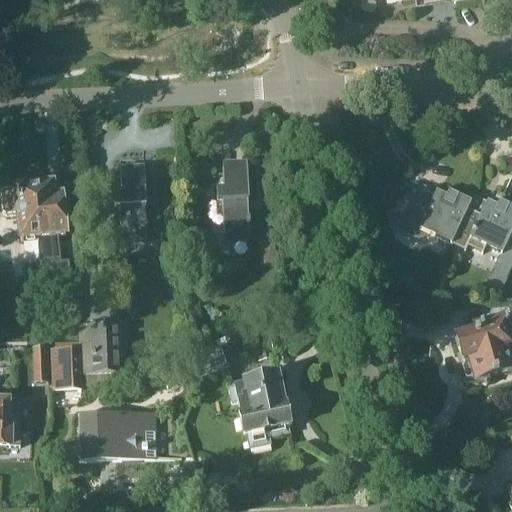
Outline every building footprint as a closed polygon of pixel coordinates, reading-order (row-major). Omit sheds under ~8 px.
[(225,242),(250,241),(248,203),(249,203),(247,169),(223,170),(224,190),(217,191),(218,205),(223,205),(225,242)] [(122,247),(147,246),(145,209),(146,209),(144,171),(120,172),(122,196),(114,196),(116,226),(121,226),(122,247)] [(4,193),(1,197),(3,215),(7,218),(18,217),(21,242),(39,240),(41,267),(31,268),(34,302),(64,299),(61,265),(60,252),(58,238),(66,237),(62,199),(54,200),(53,187),(47,183),(39,184),(34,189),(4,193)] [(452,247),(472,205),(450,194),(447,199),(424,188),(424,189),(413,184),(400,211),(387,216),(392,228),(391,230),(418,242),(431,238),(452,247)] [(472,205),(452,247),(465,254),(467,248),(482,255),(485,249),(502,257),(505,251),(511,236),(511,210),(500,205),(498,209),(475,198),(472,205)] [(511,350),(511,351),(510,349),(502,323),(474,331),(475,336),(456,342),(463,365),(458,370),(462,384),(467,386),(474,384),(475,385),(479,384),(487,388),(490,381),(511,374),(511,350)] [(119,324),(90,325),(90,326),(92,378),(122,377),(119,324)] [(90,325),(78,326),(79,351),(81,351),(82,378),(92,378),(90,326),(90,325)] [(49,386),(47,350),(32,350),(33,386),(49,386)] [(220,350),(191,362),(198,382),(228,371),(220,350)] [(52,352),(53,394),(82,393),(82,389),(82,378),(81,351),(79,351),(52,352)] [(278,378),(234,387),(244,438),(247,437),(249,444),(289,436),(287,429),(290,428),(285,409),(284,409),(278,378)] [(22,403),(0,402),(0,449),(21,449),(22,403)] [(80,463),(157,462),(156,416),(79,418),(80,463)]
